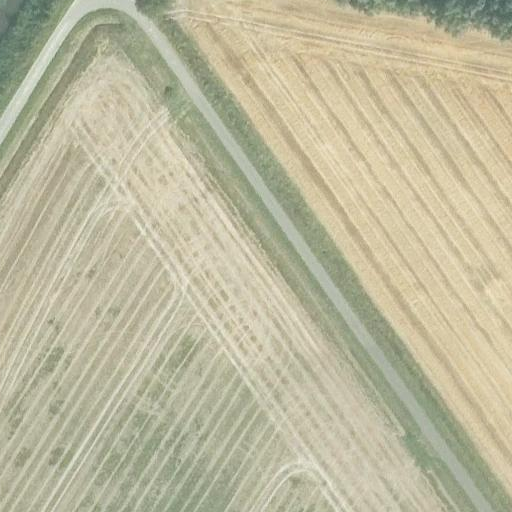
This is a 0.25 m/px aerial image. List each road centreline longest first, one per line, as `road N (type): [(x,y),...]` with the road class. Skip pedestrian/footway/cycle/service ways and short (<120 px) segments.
road 1 (unclassified): [(477,511),(149,27),(124,5),(98,2)]
road 2 (unclassified): [(0,134),(56,34),(76,8),(98,2)]
